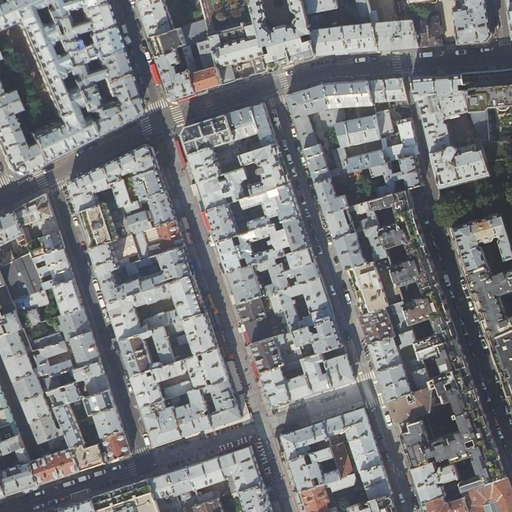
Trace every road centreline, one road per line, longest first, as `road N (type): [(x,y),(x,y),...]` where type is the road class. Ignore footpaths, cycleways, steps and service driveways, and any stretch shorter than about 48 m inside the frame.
road 1 (residential): [(6,511),(147,464),(54,172)]
road 2 (residential): [(271,85),(371,390)]
road 3 (residential): [(429,215),(511,449)]
road 4 (residential): [(507,54),(322,70),(271,85)]
road 5 (residential): [(371,390),(411,511)]
road 6 (residential): [(121,0),(162,119)]
road 7 (residential): [(162,119),(54,172)]
